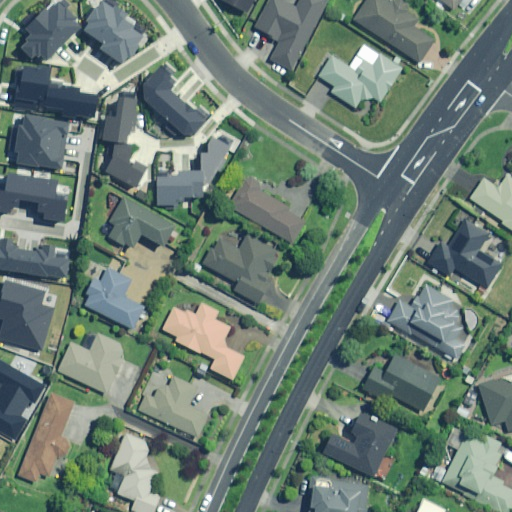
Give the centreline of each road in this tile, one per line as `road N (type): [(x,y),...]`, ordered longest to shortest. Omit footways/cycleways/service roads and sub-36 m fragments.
road 1 (secondary): [(211,511),(277,372),(389,184)]
road 2 (secondary): [(409,201),(305,377),(241,511)]
road 3 (tertiary): [(389,184),(247,89),(173,0)]
road 4 (unknown): [(192,26),(111,72),(81,55),(82,31)]
road 5 (secondary): [(492,82),(409,201)]
road 6 (secondary): [(389,184),(472,65)]
